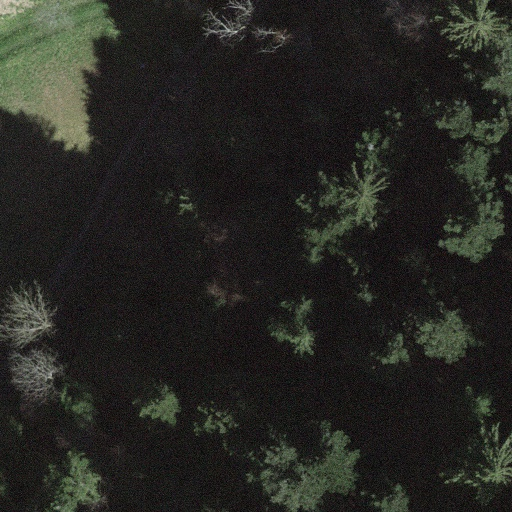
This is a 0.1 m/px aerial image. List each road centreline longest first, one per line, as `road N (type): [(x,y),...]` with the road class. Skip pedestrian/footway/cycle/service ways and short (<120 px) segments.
road 1 (track): [(0,383),(197,52),(256,0)]
road 2 (track): [(351,511),(511,302)]
road 3 (track): [(116,0),(0,52)]
